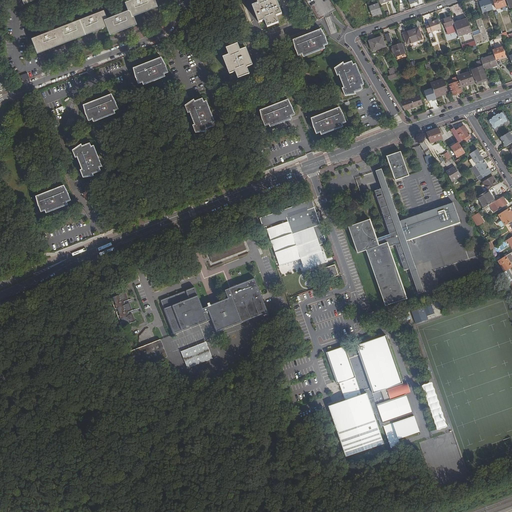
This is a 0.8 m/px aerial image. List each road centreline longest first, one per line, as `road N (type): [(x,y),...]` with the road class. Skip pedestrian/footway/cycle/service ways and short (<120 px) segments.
road 1 (tertiary): [(108,242),(400,130)]
road 2 (unknown): [(152,295),(173,352),(239,340),(275,314),(256,255)]
road 3 (residential): [(400,130),(349,36),(454,0)]
road 4 (residential): [(19,89),(160,34),(188,0)]
road 5 (residential): [(71,90),(61,155),(108,242)]
